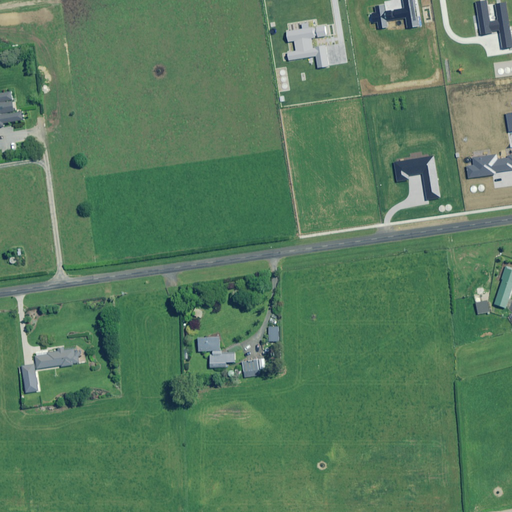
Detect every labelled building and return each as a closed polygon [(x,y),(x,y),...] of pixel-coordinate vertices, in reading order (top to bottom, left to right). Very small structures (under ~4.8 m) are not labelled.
[(15,112),(11,91),(0,93),(0,126),(4,126),(4,123),(24,119),(23,111),(15,112)] [(503,279),(495,304),(507,308),(511,291),(511,267),(507,266),(502,279),(503,279)] [(488,300),(477,302),(479,314),(490,312),(488,300)] [(279,327),(269,326),(269,341),(279,342),(279,327)] [(221,338),(199,338),(199,352),(211,351),(211,368),(227,367),(227,363),(235,363),(235,352),(221,352),(221,338)] [(36,356),(38,368),(62,365),(62,367),(73,365),(73,363),(80,362),(79,357),(82,353),(77,350),(75,353),(75,349),(65,350),(65,348),(59,349),(59,351),(48,353),(49,355),(36,356)] [(258,360),(243,362),(245,377),(260,375),(258,360)] [(39,392),(35,364),(23,366),(27,393),(39,392)]
